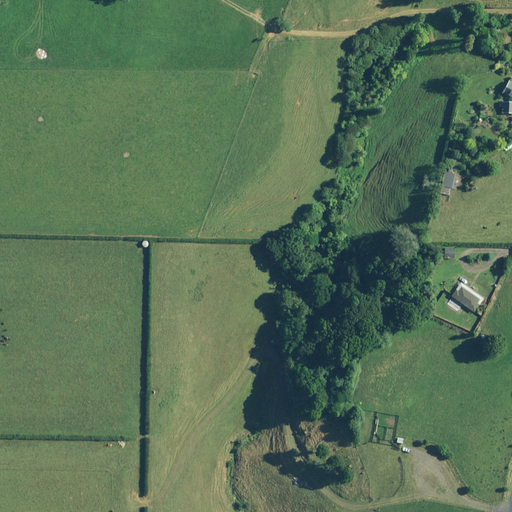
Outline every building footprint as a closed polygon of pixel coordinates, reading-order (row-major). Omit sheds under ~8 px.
[(511,81),(511,80),(503,91),(511,97),(511,81)] [(511,113),(511,101),(503,101),(502,113),(511,113)] [(451,188),(455,188),(458,174),(444,172),(442,186),(451,188)] [(451,188),(442,186),(440,193),(450,195),(451,188)] [(456,248),(445,247),(445,258),(455,258),(456,248)] [(481,296),(460,281),(455,289),(457,290),(452,297),(471,310),(481,296)]
